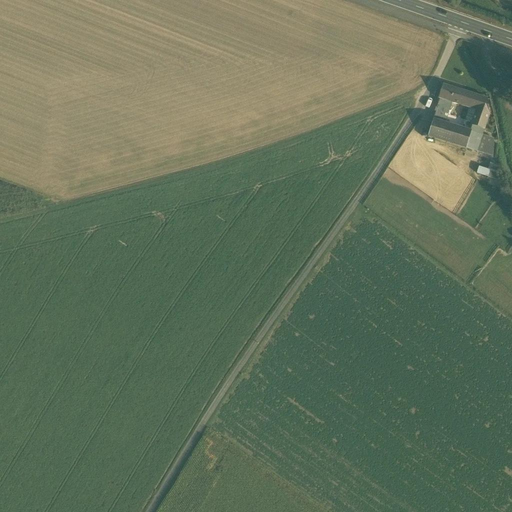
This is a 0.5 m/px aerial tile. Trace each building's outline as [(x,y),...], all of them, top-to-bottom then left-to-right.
[(471,125),(484,130),(489,115),(487,99),(474,95),(467,92),(454,88),(443,85),(443,86),(439,99),(440,99),(452,103),(470,109),(476,111),(471,125)] [(433,121),(445,124),(452,103),(440,99),(435,112),(436,112),(433,121)] [(476,111),(470,109),(463,130),(465,130),(467,124),(471,125),(476,111)] [(428,137),(466,149),(471,132),(465,130),(463,130),(445,124),(433,121),(428,137)] [(467,124),(465,130),(471,132),(466,149),(492,157),(493,139),(482,136),(484,130),(471,125),(467,124)] [(495,179),(500,166),(490,162),(488,169),(479,166),(476,173),(495,179)]
